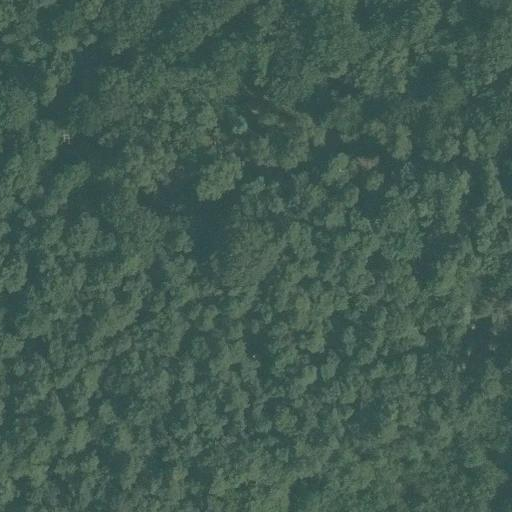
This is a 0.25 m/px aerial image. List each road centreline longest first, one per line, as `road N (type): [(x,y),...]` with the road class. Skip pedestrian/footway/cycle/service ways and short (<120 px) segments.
road 1 (track): [(330,131),(472,141),(511,157)]
road 2 (track): [(212,19),(330,131)]
